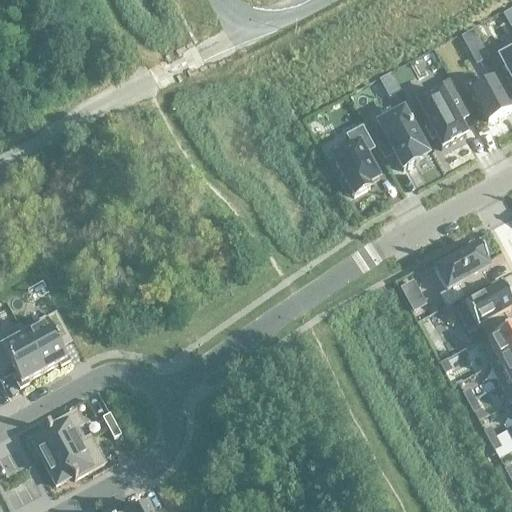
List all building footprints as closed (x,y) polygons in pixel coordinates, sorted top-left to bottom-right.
[(460,38),(459,39),(464,48),(475,42),(469,33),(460,38)] [(511,35),(510,37),(511,40),(511,53),(498,61),(507,79),(504,80),(511,95),(511,94),(511,35)] [(467,94),(485,127),(508,114),(491,82),(467,94)] [(439,93),(414,106),(425,126),(422,128),(430,142),(433,140),(440,152),(464,139),(456,124),(467,119),(455,96),(447,83),(437,89),(439,93)] [(388,149),(401,173),(417,165),(415,162),(424,158),(401,114),(376,127),(376,128),(366,134),(378,155),(388,149)] [(368,191),(366,187),(376,182),(363,157),(372,152),(360,129),(343,138),(350,150),(331,161),(352,200),(368,191)] [(477,248),(432,273),(444,296),(438,299),(444,310),(484,287),(479,277),(487,272),(483,263),(485,262),(477,248)] [(410,283),(398,290),(402,299),(415,292),(410,283)] [(484,340),(506,328),(501,317),(511,311),(499,289),(454,313),(466,336),(479,329),(484,340)] [(62,358),(54,344),(65,338),(53,317),(43,323),(42,322),(20,334),(18,329),(17,329),(42,375),(59,365),(61,368),(68,364),(64,356),(62,358)] [(42,375),(17,329),(0,338),(0,373),(9,369),(16,383),(14,384),(18,391),(25,387),(24,385),(42,375)] [(511,329),(484,345),(477,349),(488,369),(495,365),(511,355),(511,329)] [(511,355),(495,365),(488,369),(498,388),(506,384),(511,380),(511,355)] [(437,366),(442,377),(450,373),(444,362),(437,366)] [(511,380),(506,384),(498,388),(508,407),(509,407),(511,405),(511,380)] [(465,406),(472,402),(467,392),(460,396),(465,406)] [(465,406),(471,416),(478,412),(472,402),(465,406)] [(44,431),(46,435),(29,444),(41,466),(88,440),(82,443),(75,431),(81,427),(74,414),(44,431)] [(107,416),(100,420),(106,431),(113,427),(107,416)] [(113,427),(106,431),(112,441),(119,437),(113,427)] [(486,444),(493,440),(488,430),(480,434),(486,444)] [(72,483),(103,467),(88,440),(41,466),(54,489),(70,479),(72,483)] [(486,444),(492,454),(499,450),(493,440),(486,444)] [(507,482),(511,478),(511,474),(508,468),(501,471),(507,482)]
